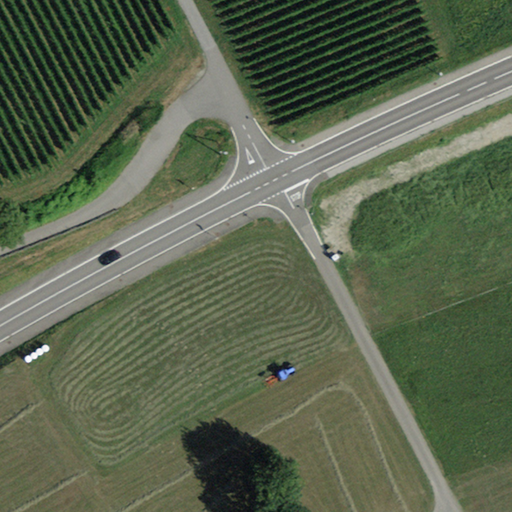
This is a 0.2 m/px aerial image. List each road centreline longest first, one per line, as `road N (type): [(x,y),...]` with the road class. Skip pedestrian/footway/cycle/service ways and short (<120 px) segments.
road 1 (track): [(274,180),(451,511)]
road 2 (tertiary): [(0,326),(274,180)]
road 3 (tertiary): [(274,180),(511,72)]
road 4 (residential): [(274,180),(182,0)]
